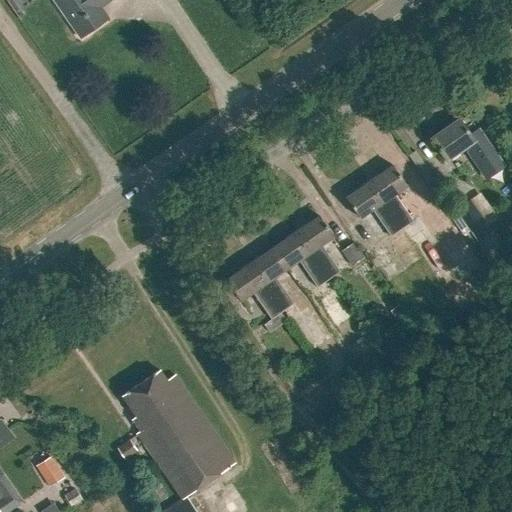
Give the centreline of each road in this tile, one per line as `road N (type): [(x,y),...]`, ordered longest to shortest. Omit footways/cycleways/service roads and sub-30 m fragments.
road 1 (unclassified): [(139,185),(167,228),(493,0)]
road 2 (track): [(167,228),(290,414),(359,469),(387,511)]
road 3 (tertiary): [(139,185),(404,0)]
road 4 (tertiary): [(0,282),(139,185)]
